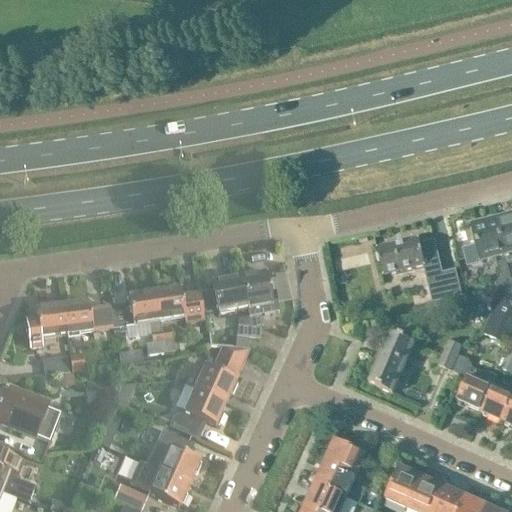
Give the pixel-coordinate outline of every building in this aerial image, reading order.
[(511,256),(511,218),(496,222),(505,258),(511,256)] [(505,258),(496,222),(472,229),(481,265),(495,261),(499,278),(509,275),(505,258)] [(441,275),(434,242),(420,245),(419,241),(377,251),(383,277),(424,267),(428,285),(442,281),(447,300),(460,297),(455,272),(441,275)] [(273,306),(267,274),(242,279),(248,311),(273,306)] [(248,311),(242,279),(213,285),(219,316),(248,311)] [(182,297),(181,289),(156,293),(161,324),(185,320),(186,325),(205,322),(200,294),(182,297)] [(131,306),(111,309),(115,331),(135,328),(150,326),(152,334),(151,335),(153,344),(153,345),(146,347),(148,359),(166,356),(162,333),(161,324),(156,293),(130,297),(131,306)] [(511,295),(490,302),(493,313),(511,320),(511,295)] [(94,334),(90,303),(64,307),(68,337),(94,334)] [(44,349),(42,341),(68,337),(64,307),(37,310),(39,320),(27,321),(30,350),(44,349)] [(511,320),(493,313),(488,323),(511,333),(511,320)] [(262,328),(260,316),(250,318),(252,327),(250,339),(261,340),(262,328)] [(250,339),(252,327),(250,318),(240,320),(238,338),(250,339)] [(511,336),(511,333),(488,323),(482,335),(508,346),(511,336)] [(162,333),(166,356),(175,354),(172,331),(162,333)] [(415,344),(391,334),(368,384),(392,395),(415,344)] [(234,338),(209,335),(211,347),(233,349),(234,338)] [(461,348),(449,342),(438,366),(450,372),(461,348)] [(500,370),(511,375),(511,372),(511,348),(510,348),(500,370)] [(213,370),(206,367),(197,363),(186,386),(195,390),(226,404),(236,382),(237,382),(251,352),(222,350),(213,370)] [(73,375),(87,373),(85,356),(70,358),(73,375)] [(130,358),(119,359),(120,368),(131,366),(130,358)] [(68,359),(42,362),(44,379),(70,376),(68,359)] [(482,374),(473,370),(458,403),(480,413),(496,379),(482,373),(482,374)] [(110,378),(86,380),(88,394),(111,392),(110,378)] [(511,396),(492,388),(496,379),(480,413),(502,423),(511,400),(511,396)] [(121,387),(115,405),(124,408),(132,386),(121,387)] [(38,399),(13,389),(11,395),(5,393),(0,405),(0,425),(24,435),(25,433),(35,437),(35,438),(51,444),(62,416),(49,411),(51,404),(38,399)] [(216,425),(221,427),(225,418),(221,416),(226,404),(195,390),(185,413),(172,423),(171,427),(197,439),(205,422),(216,427),(216,425)] [(511,400),(502,423),(511,427),(511,400)] [(159,472),(189,486),(195,473),(199,475),(204,465),(200,464),(200,463),(189,458),(193,449),(162,435),(158,445),(169,450),(159,472)] [(369,457),(333,441),(324,463),(357,478),(361,467),(364,468),(369,457)] [(24,463),(0,453),(0,493),(2,494),(1,495),(17,501),(29,506),(35,489),(17,481),(24,463)] [(357,478),(324,463),(314,485),(347,500),(357,478)] [(159,472),(141,464),(140,464),(131,486),(149,494),(179,508),(180,507),(184,509),(189,499),(185,497),(189,486),(159,472)] [(420,478),(399,468),(384,500),(406,510),(420,478)] [(384,479),(373,474),(369,484),(380,489),(384,479)] [(431,511),(442,488),(420,478),(406,510),(409,511),(431,511)] [(380,489),(369,484),(365,494),(376,498),(380,489)] [(341,511),(347,500),(314,485),(304,507),(316,511),(341,511)] [(141,511),(147,498),(121,486),(115,499),(141,511)] [(457,511),(464,498),(442,488),(431,511),(457,511)] [(0,493),(0,511),(12,511),(17,501),(1,495),(2,494),(0,493)] [(483,511),(486,507),(464,498),(457,511),(483,511)] [(55,503),(50,511),(67,511),(69,509),(55,503)]
